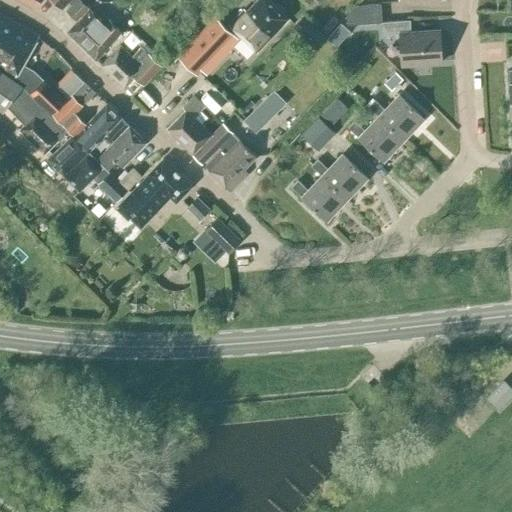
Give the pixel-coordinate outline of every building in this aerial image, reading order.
[(50,0),(61,10),(68,2),(69,0),(50,0)] [(71,5),(66,10),(77,20),(88,9),(85,6),(89,0),(69,0),(68,2),(71,5)] [(288,18),(269,0),(257,0),(246,12),(244,9),(226,28),(213,17),(177,54),(197,72),(233,36),(238,40),(241,36),(256,51),(288,18)] [(382,21),(380,3),(354,6),(346,14),(347,24),(382,21)] [(67,32),(95,60),(121,32),(107,19),(104,23),(88,9),(77,20),(67,32)] [(0,69),(14,78),(13,79),(22,84),(21,84),(28,90),(34,96),(41,89),(20,67),(38,36),(0,15),(0,69)] [(410,20),(382,22),(383,35),(399,34),(401,65),(441,62),(439,30),(410,32),(410,20)] [(325,35),(315,25),(304,37),(314,47),(325,35)] [(337,45),(342,39),(333,31),(328,38),(337,45)] [(142,84),(160,66),(141,47),(131,57),(120,46),(101,65),(124,87),(134,76),(142,84)] [(221,64),(207,83),(224,95),(238,76),(221,64)] [(0,109),(3,112),(7,105),(21,84),(22,84),(13,79),(0,70),(0,109)] [(395,72),(386,81),(392,87),(401,78),(395,72)] [(20,128),(44,152),(66,130),(51,115),(52,114),(34,96),(28,90),(21,84),(7,105),(20,118),(24,114),(29,119),(20,128)] [(41,89),(34,96),(52,114),(53,114),(65,102),(46,84),(41,89)] [(63,125),(82,105),(72,95),(53,115),(63,125)] [(368,106),(378,116),(404,139),(424,118),(399,95),(385,109),(374,99),(368,106)] [(167,129),(192,154),(211,135),(199,124),(207,116),(201,110),(204,107),(193,96),(183,106),(185,110),(167,129)] [(75,137),(90,152),(106,134),(113,141),(123,131),(129,125),(106,103),(86,125),(75,137)] [(256,133),(268,121),(256,108),(244,120),(256,133)] [(70,135),(48,157),(65,175),(90,152),(75,137),(86,125),(76,115),(65,127),(71,133),(70,135)] [(383,161),(403,140),(404,139),(378,116),(365,130),(354,120),(348,127),(383,161)] [(301,135),(316,149),(332,130),(317,117),(301,135)] [(129,125),(123,131),(96,158),(108,170),(116,161),(122,166),(146,142),(129,125)] [(255,156),(238,140),(222,125),(193,154),(202,163),(219,145),(222,148),(204,166),(230,191),(247,173),(243,169),(255,156)] [(127,190),(108,170),(96,158),(90,152),(65,175),(79,189),(92,177),(116,201),(121,196),(127,190)] [(311,166),(322,176),(346,199),(367,178),(342,154),(328,169),(317,159),(311,166)] [(139,228),(170,196),(175,202),(191,186),(163,159),(148,174),(145,171),(127,190),(121,196),(124,199),(114,209),(128,221),(130,219),(139,228)] [(326,220),(346,199),(322,176),(308,190),(298,180),(291,187),(326,220)] [(198,219),(208,209),(197,198),(187,208),(198,219)] [(217,218),(205,230),(228,253),(240,241),(217,218)] [(189,252),(187,248),(183,246),(179,248),(177,252),(179,257),(183,258),(187,256),(189,252)] [(136,310),(143,303),(135,296),(128,303),(136,310)] [(486,398),(498,409),(511,394),(511,390),(502,381),(486,398)]
